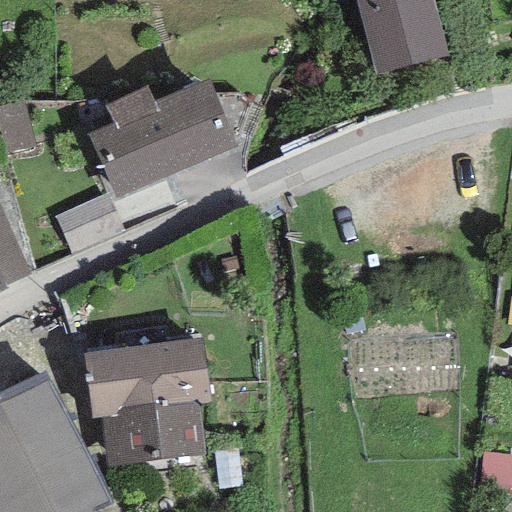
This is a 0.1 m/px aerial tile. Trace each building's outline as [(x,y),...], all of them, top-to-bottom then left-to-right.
[(433,0),(355,0),(374,76),(448,58),(433,0)] [(144,88),(105,107),(114,124),(87,134),(115,200),(238,145),(210,81),(153,104),(144,88)] [(24,101),(0,107),(0,131),(6,154),(36,146),(24,101)] [(105,193),(56,218),(72,257),(126,234),(105,193)] [(0,294),(8,290),(5,285),(31,272),(0,209),(0,294)] [(94,511),(93,511),(111,503),(43,373),(0,393),(0,511),(94,511)] [(117,418),(100,420),(105,468),(206,457),(200,406),(199,399),(116,410),(117,418)]
